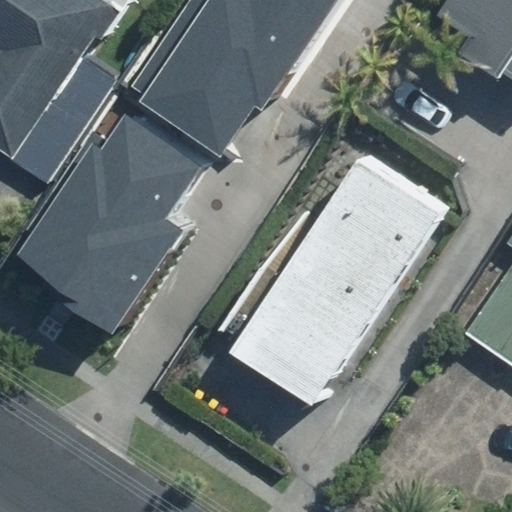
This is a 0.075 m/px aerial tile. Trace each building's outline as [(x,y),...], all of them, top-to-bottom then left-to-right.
[(18,156),(51,177),(119,76),(88,57),(105,32),(112,36),(136,0),(0,0),(0,39),(7,45),(0,56),(6,61),(0,69),(0,135),(22,150),(18,156)] [(198,0),(150,74),(248,137),(336,0),(198,0)] [(511,0),(466,0),(460,10),(494,32),(482,49),(511,69),(511,0)] [(89,268),(146,305),(204,216),(184,203),(218,152),(138,100),(117,133),(106,126),(47,216),(101,251),(89,268)] [(379,155),(251,348),(329,400),(456,207),(379,155)] [(511,278),(478,329),(511,351),(511,278)]
